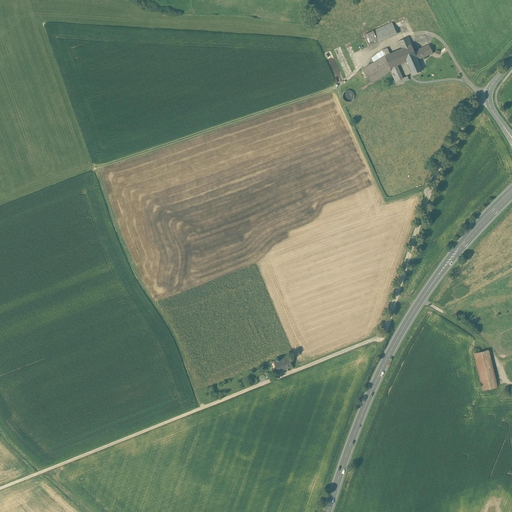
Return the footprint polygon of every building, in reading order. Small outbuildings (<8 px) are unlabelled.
[(397,31),(392,20),(373,28),(374,30),(365,34),(369,43),(378,38),(397,31)] [(414,49),(407,36),(399,40),(402,47),(390,52),(388,46),(371,56),(373,60),(362,67),(372,81),(391,70),(398,83),(409,79),(407,74),(403,76),(398,64),(408,60),(414,74),(423,70),(418,58),(433,51),(428,42),(414,49)] [(350,89),(343,92),(347,100),(351,99),(350,97),(353,96),(350,89)] [(497,387),(489,350),(474,353),(482,390),(497,387)] [(288,357),(274,361),(278,372),(292,366),(288,357)]
